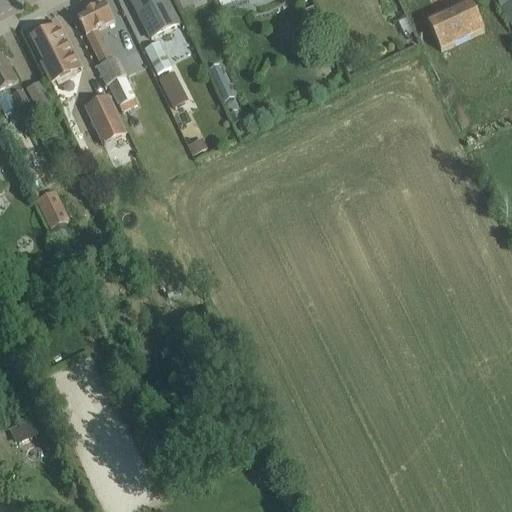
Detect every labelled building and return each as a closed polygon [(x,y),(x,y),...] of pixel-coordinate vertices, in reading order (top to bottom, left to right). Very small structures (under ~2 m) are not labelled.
[(130,0),(151,42),(179,28),(165,0),(130,0)] [(511,0),(497,0),(502,9),(511,4),(511,0)] [(511,4),(502,9),(511,30),(511,4)] [(441,54),(484,34),(471,5),(427,25),(441,54)] [(138,108),(135,103),(137,102),(126,81),(128,80),(118,60),(113,63),(99,33),(115,25),(105,6),(77,20),(101,69),(97,71),(107,90),(109,89),(120,110),(121,110),(123,115),(138,108)] [(319,24),(314,11),(304,15),(309,28),(319,24)] [(53,32),(32,42),(45,68),(42,69),(52,88),(75,76),(66,57),(74,53),(65,35),(57,39),(53,32)] [(159,45),(145,52),(158,78),(172,70),(159,45)] [(19,114),(30,108),(4,60),(0,61),(0,109),(6,120),(18,113),(19,114)] [(210,73),(225,105),(233,102),(218,69),(210,73)] [(172,77),(161,83),(166,94),(178,88),(172,77)] [(128,135),(109,96),(85,109),(103,148),(128,135)] [(238,114),(231,117),(235,127),(242,124),(238,114)] [(201,142),(191,147),(196,157),(206,152),(201,142)] [(72,224),(58,195),(40,204),(54,233),(66,227),(72,224)] [(74,243),(66,227),(54,233),(63,249),(74,243)]
